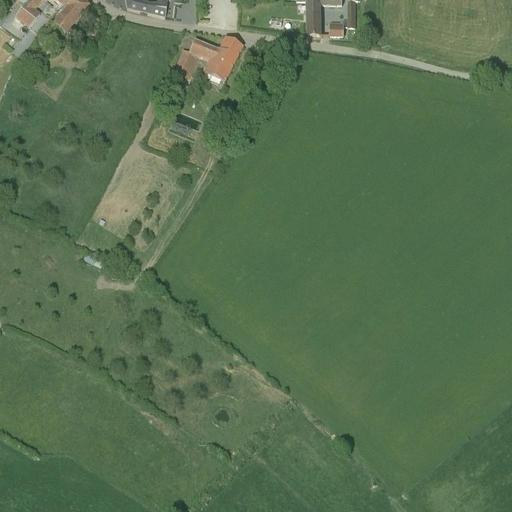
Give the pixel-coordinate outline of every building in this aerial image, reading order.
[(65,36),(89,7),(80,0),(29,0),(27,2),(24,0),(18,0),(17,1),(25,7),(15,19),(28,30),(34,24),(39,17),(30,10),(35,4),(38,6),(43,0),(52,0),(66,11),(53,26),(65,36)] [(150,5),(137,3),(136,0),(124,0),(127,10),(127,11),(139,14),(140,14),(147,16),(164,20),(167,0),(156,0),(155,6),(150,5)] [(307,38),(321,38),(321,8),(343,8),(342,0),(296,0),(296,5),(307,5),(307,38)] [(343,29),(348,30),(355,30),(356,4),(360,4),(360,0),(348,0),(348,3),(349,3),(348,23),(343,23),(343,26),(330,26),(330,39),(343,39),(343,29)] [(187,15),(187,23),(197,22),(196,4),(181,5),(182,16),(187,15)] [(202,76),(203,77),(211,80),(209,84),(218,88),(217,90),(221,92),(224,85),(241,48),(224,41),(219,53),(194,42),(189,55),(184,53),(173,77),(187,83),(198,59),(207,63),(202,76)] [(32,54),(29,58),(34,62),(37,58),(32,54)] [(88,255),(84,262),(99,270),(103,263),(88,255)]
